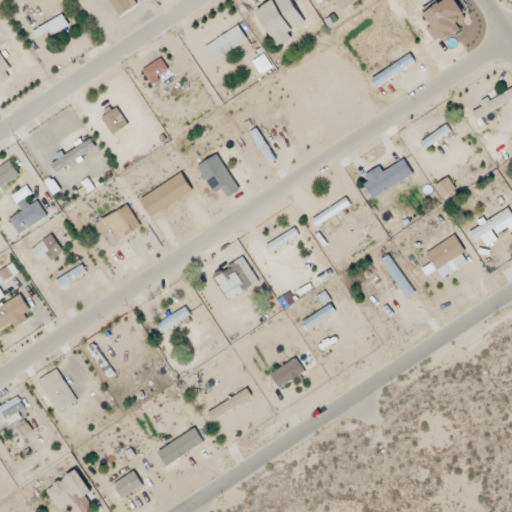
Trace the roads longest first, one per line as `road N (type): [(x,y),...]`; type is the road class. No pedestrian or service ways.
road 1 (residential): [(511,14),(0,358)]
road 2 (residential): [(152,511),(511,273)]
road 3 (residential): [(162,0),(0,108)]
